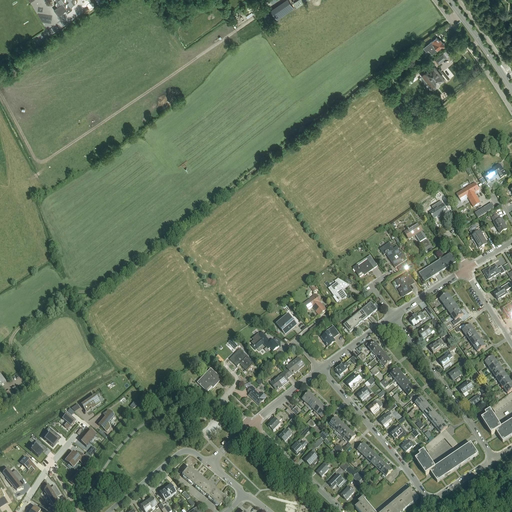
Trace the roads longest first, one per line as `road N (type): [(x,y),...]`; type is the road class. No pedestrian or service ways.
road 1 (track): [(457,11),(98,294),(66,294),(19,328),(9,344),(21,375),(10,384)]
road 2 (track): [(265,10),(44,159),(33,156),(0,94)]
road 3 (residential): [(493,459),(393,317)]
road 4 (residential): [(430,501),(320,370)]
road 5 (residential): [(341,511),(250,426)]
